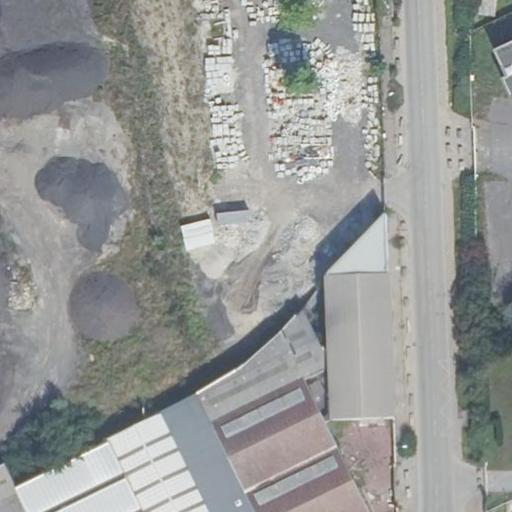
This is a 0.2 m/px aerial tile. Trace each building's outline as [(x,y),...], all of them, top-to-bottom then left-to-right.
[(384,0),(385,14),(398,14),(398,0),(384,0)] [(511,43),(496,51),(510,82),(507,87),(511,96),(511,43)] [(371,511),(326,424),(400,412),(392,205),(327,284),(328,328),(320,332),(317,336),(316,362),(300,369),(290,351),(300,325),(299,312),(296,305),(286,299),(279,305),(248,337),(233,348),(190,370),(150,390),(161,414),(209,511),(371,511)] [(125,402),(106,412),(108,443),(161,414),(150,390),(125,402)] [(96,449),(108,443),(106,412),(94,418),(96,449)] [(142,511),(209,511),(161,414),(108,443),(130,487),(142,511)] [(108,443),(96,449),(18,488),(30,511),(142,511),(130,487),(108,443)] [(0,511),(26,511),(17,493),(17,490),(0,498),(0,511)]
